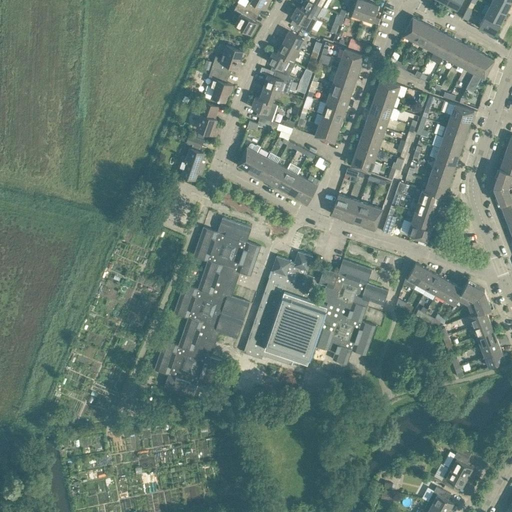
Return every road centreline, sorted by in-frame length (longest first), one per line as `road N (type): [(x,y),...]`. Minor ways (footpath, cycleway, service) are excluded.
road 1 (residential): [(120,408),(217,167)]
road 2 (residential): [(217,167),(265,32),(286,0)]
road 3 (unclassified): [(501,272),(472,184),(496,112)]
road 4 (residential): [(501,272),(374,238)]
road 5 (residential): [(511,54),(403,1)]
road 6 (residential): [(324,220),(217,167)]
